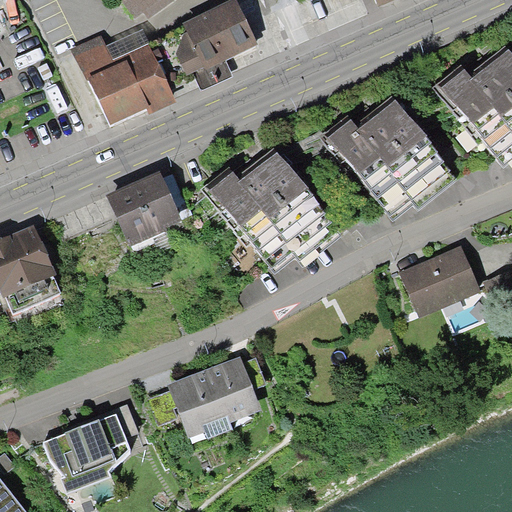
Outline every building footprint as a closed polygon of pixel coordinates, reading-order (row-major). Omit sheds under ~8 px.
[(90,80),(112,125),(147,109),(149,113),(175,101),(168,87),(194,75),(192,71),(203,66),(204,68),(225,59),(258,43),(236,0),(230,0),(183,23),(187,30),(151,47),(143,30),(106,46),(102,36),(71,49),(86,81),(90,80)] [(122,0),(135,17),(143,11),(149,19),(173,0),(122,0)] [(374,0),(378,9),(399,0),(374,0)] [(440,91),(503,169),(511,162),(511,58),(508,54),(485,71),(472,81),(470,78),(465,72),(440,91)] [(194,75),(201,90),(233,76),(225,59),(204,68),(203,66),(192,71),(194,75)] [(367,189),(393,222),(414,204),(420,210),(456,179),(396,103),(373,122),(360,133),(356,128),(352,124),(329,142),(347,164),(353,172),(360,181),(367,189)] [(211,194),(276,273),(295,258),(302,266),(341,235),(324,213),(316,202),(308,192),(300,183),(278,156),(258,172),(241,186),(237,181),(233,176),(211,194)] [(160,174),(107,199),(130,249),(182,225),(179,220),(190,215),(171,175),(162,179),(160,174)] [(35,226),(0,240),(0,282),(12,311),(62,291),(35,226)] [(460,248),(400,275),(420,320),(480,293),(460,248)] [(511,273),(487,284),(500,314),(511,308),(511,273)] [(169,394),(149,401),(159,428),(180,420),(187,440),(205,434),(208,441),(233,431),(231,426),(261,414),(253,392),(265,387),(255,360),(242,365),(240,360),(167,387),(169,394)] [(45,444),(51,459),(67,479),(61,481),(67,496),(113,479),(111,472),(128,453),(130,454),(117,418),(45,444)] [(25,511),(0,480),(0,511),(25,511)]
